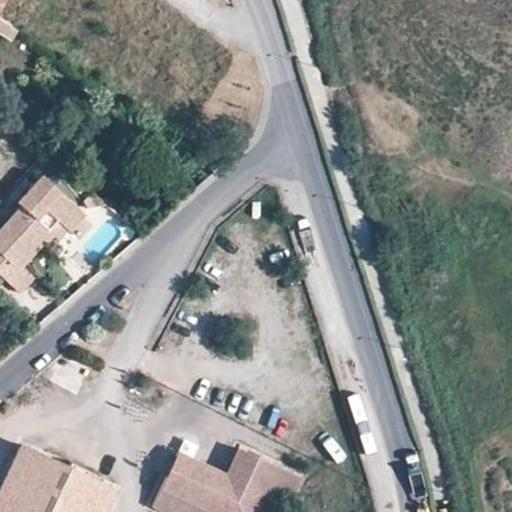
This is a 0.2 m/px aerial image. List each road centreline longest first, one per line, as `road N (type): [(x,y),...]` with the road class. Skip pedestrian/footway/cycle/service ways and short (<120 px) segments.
road 1 (residential): [(0,393),(248,176),(306,142)]
road 2 (tertiary): [(306,142),(421,511)]
